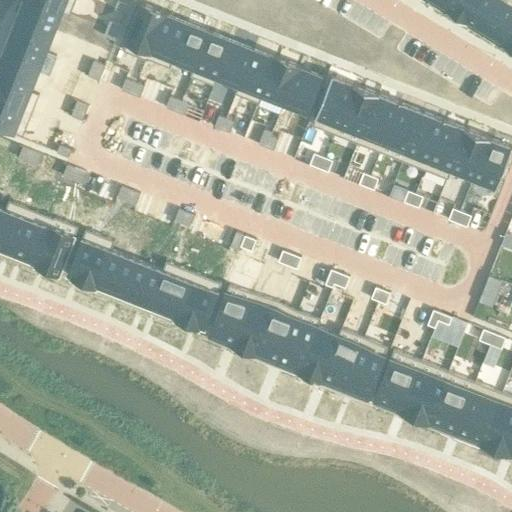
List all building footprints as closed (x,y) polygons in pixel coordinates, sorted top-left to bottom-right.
[(23,0),(18,15),(54,29),(61,10),(62,9),(38,0),(23,0)] [(38,0),(62,9),(61,10),(70,14),(75,0),(38,0)] [(120,0),(116,0),(114,7),(125,11),(129,3),(120,0)] [(430,0),(447,10),(453,0),(430,0)] [(453,0),(447,10),(450,12),(466,21),(478,0),(453,0)] [(478,0),(466,21),(484,32),(503,0),(478,0)] [(511,0),(503,0),(484,32),(503,44),(511,28),(511,0)] [(142,2),(123,49),(148,59),(148,58),(147,57),(165,12),(166,13),(166,11),(142,2)] [(165,12),(147,57),(148,58),(170,66),(174,57),(173,57),(187,21),(166,13),(165,12)] [(18,15),(10,35),(46,49),(54,29),(18,15)] [(109,19),(106,27),(117,31),(121,23),(109,19)] [(187,21),(173,57),(174,57),(194,65),(195,66),(209,30),(187,21)] [(106,27),(103,34),(114,39),(117,31),(106,27)] [(511,28),(503,44),(511,49),(511,28)] [(194,65),(190,74),(215,84),(218,75),(217,75),(232,39),(209,30),(195,66),(194,65)] [(10,35),(2,55),(38,69),(49,74),(57,54),(46,49),(10,35)] [(232,39),(217,75),(218,75),(239,83),(240,83),(254,48),(232,39)] [(239,83),(235,92),(260,102),(263,93),(262,92),(276,56),(275,56),(254,48),(240,83),(239,83)] [(0,60),(0,77),(30,90),(30,88),(38,69),(2,55),(0,60)] [(260,102),(259,104),(280,112),(284,101),(299,65),(300,66),(300,64),(277,55),(276,55),(275,56),(276,56),(262,92),(263,93),(260,102)] [(93,59),(90,67),(102,71),(105,64),(93,59)] [(299,65),(284,101),(308,111),(322,74),(300,66),(299,65)] [(90,67),(87,75),(99,79),(102,71),(90,67)] [(332,74),(312,124),(335,133),(355,82),(332,74)] [(0,100),(22,110),(31,113),(40,92),(30,88),(30,90),(0,77),(0,100)] [(126,78),(121,89),(133,93),(137,82),(126,78)] [(137,82),(133,93),(140,96),(145,85),(137,82)] [(355,82),(335,133),(357,142),(377,91),(355,82)] [(377,91),(357,142),(380,151),(400,101),(377,91)] [(170,95),(166,107),(177,111),(182,100),(170,95)] [(78,99),(74,107),(86,112),(89,104),(78,99)] [(0,125),(14,131),(23,135),(31,113),(22,110),(0,100),(0,125)] [(182,100),(177,111),(185,114),(189,103),(182,100)] [(400,101),(380,151),(403,160),(423,109),(400,101)] [(74,107),(71,115),(83,119),(86,112),(74,107)] [(423,109),(403,160),(425,169),(445,118),(423,109)] [(219,114),(214,126),(222,128),(226,117),(219,114)] [(226,117),(222,128),(229,132),(234,120),(226,117)] [(445,118),(425,169),(447,177),(448,178),(452,169),(450,169),(467,127),(445,118)] [(467,127),(450,169),(452,169),(473,178),(489,136),(467,127)] [(265,128),(259,143),(266,146),(271,135),(272,131),(265,128)] [(271,135),(266,146),(274,149),(278,138),(271,135)] [(511,144),(489,136),(473,178),(496,187),(511,147),(511,144)] [(60,144),(57,152),(68,157),(71,149),(60,144)] [(23,146),(18,157),(26,160),(30,149),(23,146)] [(30,149),(26,160),(37,164),(42,153),(30,149)] [(314,152),(310,163),(321,168),(325,156),(314,152)] [(325,156),(321,168),(328,171),(333,159),(325,156)] [(67,163),(63,175),(70,178),(75,166),(67,163)] [(75,166),(70,178),(82,182),(86,171),(75,166)] [(364,171),(359,183),(367,186),(371,174),(364,171)] [(371,174),(367,186),(374,189),(379,177),(371,174)] [(122,185),(117,196),(129,201),(133,190),(122,185)] [(408,189),(404,201),(411,204),(416,192),(408,189)] [(133,190),(129,201),(136,204),(141,193),(133,190)] [(416,192),(411,204),(419,207),(423,195),(416,192)] [(7,208),(0,225),(0,246),(15,253),(33,208),(9,198),(6,207),(7,208)] [(453,207),(448,218),(456,221),(460,210),(453,207)] [(33,208),(15,253),(36,261),(37,262),(55,216),(54,216),(33,208)] [(179,208),(175,219),(182,222),(187,211),(179,208)] [(460,210),(456,221),(467,226),(472,214),(460,210)] [(187,211),(182,222),(190,225),(194,214),(187,211)] [(36,261),(35,262),(60,272),(79,224),(54,215),(54,216),(55,216),(37,262),(36,261)] [(86,227),(68,272),(72,274),(71,275),(97,285),(97,284),(96,283),(110,247),(112,248),(115,239),(86,227)] [(236,231),(230,246),(238,249),(244,234),(236,231)] [(245,234),(240,245),(252,250),(256,238),(245,234)] [(110,247),(96,283),(97,284),(123,294),(137,258),(112,248),(110,247)] [(283,249),(278,260),(289,265),(294,253),(283,249)] [(294,253),(289,265),(297,268),(302,256),(294,253)] [(137,258),(123,294),(150,304),(164,268),(163,268),(137,258)] [(164,268),(150,304),(175,315),(176,315),(194,270),(166,259),(163,268),(164,268)] [(331,268),(325,283),(333,286),(334,283),(339,271),(331,268)] [(175,315),(175,316),(200,326),(200,325),(204,326),(222,281),(194,270),(176,315),(175,315)] [(339,271),(334,283),(345,287),(350,275),(339,271)] [(229,282),(210,332),(233,342),(253,292),(229,282)] [(376,286),(371,297),(379,300),(383,289),(376,286)] [(383,289),(379,300),(386,303),(391,292),(383,289)] [(253,292),(233,342),(255,351),(275,301),(253,292)] [(275,301),(255,351),(278,359),(297,309),(275,301)] [(297,309),(278,359),(300,368),(316,327),(317,328),(321,319),(320,318),(297,309)] [(433,309),(427,324),(435,327),(438,319),(441,312),(433,309)] [(441,312),(438,319),(449,324),(452,316),(441,312)] [(452,316),(449,324),(443,340),(458,346),(468,322),(452,316)] [(316,327),(300,368),(323,377),(339,336),(338,336),(317,328),(316,327)] [(339,336),(323,377),(345,386),(364,336),(342,327),(341,327),(338,336),(339,336)] [(483,327),(479,339),(490,343),(495,332),(483,327)] [(495,332),(490,343),(501,348),(506,336),(495,332)] [(364,336),(345,386),(368,395),(388,345),(364,336)] [(501,348),(490,343),(483,362),(494,366),(501,348)] [(394,348),(374,398),(402,409),(422,359),(394,348)] [(422,359),(402,409),(429,419),(449,370),(422,359)] [(449,370),(429,419),(456,430),(476,380),(449,370)] [(476,380),(456,430),(483,441),(502,391),(476,380)] [(511,394),(502,391),(483,441),(509,451),(511,444),(511,394)]
